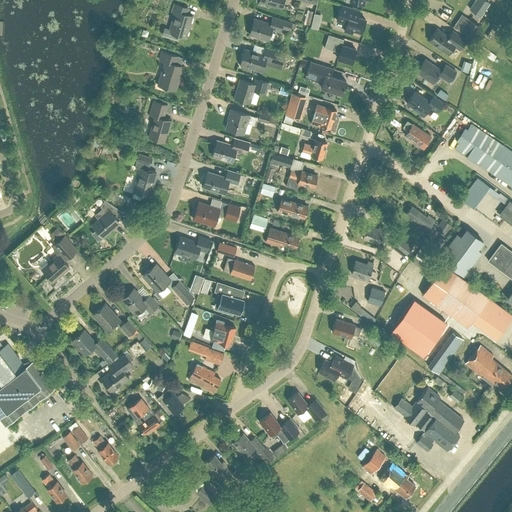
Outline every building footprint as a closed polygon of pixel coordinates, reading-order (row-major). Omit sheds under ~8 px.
[(474,0),(469,8),(480,16),(490,2),(486,0),(474,0)] [(186,37),(193,15),(187,13),(189,7),(174,2),(171,12),(173,13),(169,28),(164,27),(161,35),(179,40),(180,35),(186,37)] [(336,20),(346,24),(344,31),(352,33),(353,29),(361,32),(366,19),(357,16),(359,10),(352,8),(342,4),(336,20)] [(305,24),(310,25),(313,11),(308,10),(305,24)] [(318,28),(321,14),(314,13),(311,27),(318,28)] [(296,23),(272,16),(270,22),(254,17),(248,34),(268,40),(271,29),(280,32),(282,27),(290,30),(291,26),(294,27),(296,23)] [(469,19),(462,30),(471,37),(479,26),(469,19)] [(486,35),(491,38),(496,30),(492,27),(486,35)] [(437,28),(428,40),(448,53),(454,45),(459,48),(466,39),(452,30),(448,36),(437,28)] [(337,58),(352,63),(356,49),(341,44),(343,38),(328,33),(324,47),(339,52),(337,58)] [(471,49),(472,48),(476,42),(471,39),(470,41),(467,45),(467,46),(471,49)] [(244,48),(239,64),(240,64),(239,67),(250,70),(251,67),(261,70),(262,71),(265,59),(275,62),(276,56),(277,53),(278,51),(276,51),(265,47),(263,54),(252,50),(244,48)] [(156,84),(174,90),(178,77),(178,76),(181,66),(179,65),(181,58),(160,51),(158,59),(163,61),(156,84)] [(322,81),(321,87),(342,93),(346,80),(331,75),(333,68),(301,58),(299,64),(308,67),(305,75),(322,81)] [(425,58),(416,71),(433,82),(438,74),(449,82),(456,71),(445,64),(441,69),(425,58)] [(239,79),(233,98),(249,102),(252,90),(264,93),(266,87),(267,82),(258,79),(256,84),(239,79)] [(289,88),(280,85),(278,92),(287,95),(289,88)] [(436,93),(445,99),(448,94),(439,88),(436,93)] [(414,90),(406,102),(413,107),(412,109),(423,116),(430,107),(437,112),(444,102),(432,95),(429,100),(414,90)] [(292,91),(285,113),(294,116),(300,118),(304,104),(303,103),(305,96),(292,91)] [(168,129),(171,120),(162,117),(166,104),(153,100),(148,115),(154,117),(148,136),(163,141),(167,129),(168,129)] [(336,110),(319,105),(316,104),(310,123),(319,125),(319,124),(328,127),(328,128),(333,129),(336,120),(333,119),(336,110)] [(248,122),(250,115),(229,109),(227,116),(228,116),(225,128),(242,133),(246,121),(248,122)] [(488,122),(492,118),(484,110),(480,114),(488,122)] [(256,119),(267,122),(269,115),(258,112),(256,119)] [(293,121),(294,116),(285,113),(282,121),(296,125),(297,122),(293,121)] [(388,123),(396,127),(398,122),(390,118),(388,123)] [(407,129),(404,134),(415,142),(414,142),(414,144),(415,145),(417,147),(419,147),(420,146),(421,146),(422,147),(430,135),(424,131),(408,120),(403,126),(407,129)] [(301,127),(301,128),(282,122),(280,127),(309,136),(311,130),(301,127)] [(511,185),(511,151),(470,123),(467,128),(464,127),(456,140),(458,141),(454,147),(511,185)] [(490,130),(503,138),(506,133),(493,126),(490,130)] [(217,139),(212,156),(232,162),(235,150),(247,153),(248,147),(250,142),(234,137),(232,143),(217,139)] [(323,150),(326,142),(314,139),(312,145),(303,142),(301,150),(306,152),(310,153),(310,155),(321,158),(321,155),(323,156),(324,151),(323,150)] [(272,153),(270,161),(276,162),(290,167),(292,159),(272,153)] [(149,165),(151,158),(138,154),(134,167),(140,168),(133,191),(132,197),(140,199),(141,194),(148,196),(155,172),(147,170),(149,164),(149,165)] [(274,168),(273,168),(276,169),(277,165),(275,165),(276,162),(270,161),(268,166),(274,168)] [(268,166),(264,180),(270,181),(273,168),(274,168),(268,166)] [(296,188),(298,182),(312,186),(316,175),(300,170),(300,171),(290,168),(285,185),(296,188)] [(236,183),(239,173),(227,169),(225,176),(207,170),(202,187),(223,193),(227,180),(236,183)] [(129,191),(132,183),(126,181),(123,189),(129,191)] [(263,182),(260,191),(271,195),(274,186),(263,182)] [(496,196),(506,204),(509,200),(499,192),(496,196)] [(65,208),(75,199),(73,197),(62,206),(65,208)] [(91,221),(96,228),(92,232),(96,238),(101,234),(105,237),(104,235),(118,223),(119,225),(120,224),(113,217),(121,210),(122,211),(123,211),(103,198),(104,199),(100,206),(102,208),(94,214),(97,218),(92,222),(91,221)] [(281,199),(278,208),(288,211),(287,212),(303,217),(306,205),(291,201),(291,202),(281,199)] [(239,206),(227,202),(220,200),(218,207),(197,201),(192,218),(213,225),(216,214),(235,220),(239,206)] [(511,202),(509,200),(498,214),(499,215),(511,224),(511,202)] [(420,233),(429,239),(436,229),(444,234),(451,224),(443,217),(438,224),(434,220),(435,219),(428,214),(427,216),(412,205),(406,213),(424,227),(420,233)] [(265,225),(268,217),(253,213),(251,221),(265,225)] [(222,224),(221,232),(232,233),(233,225),(222,224)] [(366,224),(362,237),(379,243),(384,227),(378,225),(377,228),(366,224)] [(57,227),(49,234),(55,240),(63,233),(57,227)] [(278,244),(278,242),(294,247),(297,236),(269,227),(265,241),(278,244)] [(466,230),(445,260),(470,278),(491,249),(466,230)] [(400,232),(390,245),(403,255),(413,242),(400,232)] [(61,259),(71,250),(75,247),(64,235),(53,244),(55,247),(53,249),(57,254),(41,268),(52,280),(68,266),(61,259)] [(179,235),(174,251),(194,258),(198,249),(205,251),(209,239),(198,236),(196,241),(179,235)] [(236,246),(219,240),(215,250),(233,256),(236,246)] [(511,251),(500,243),(487,260),(511,277),(511,289),(506,298),(511,302),(511,251)] [(222,269),(249,278),(253,265),(226,256),(222,269)] [(355,260),(350,273),(367,278),(372,262),(367,260),(366,263),(355,260)] [(142,274),(157,290),(170,279),(156,263),(142,274)] [(511,314),(443,264),(423,293),(468,325),(473,317),(498,335),(511,315),(511,314)] [(171,286),(186,303),(194,296),(179,279),(171,286)] [(218,292),(216,298),(219,299),(217,307),(223,309),(223,310),(231,313),(232,311),(239,314),(240,310),(243,298),(242,298),(235,296),(233,295),(236,288),(217,282),(214,290),(218,292)] [(367,301),(379,304),(384,290),(371,286),(367,301)] [(158,305),(159,304),(152,297),(149,294),(144,298),(134,287),(121,298),(127,305),(126,305),(135,315),(145,306),(150,312),(155,307),(157,309),(160,307),(158,305)] [(198,305),(201,294),(196,292),(193,303),(198,305)] [(345,304),(352,307),(356,297),(350,294),(345,304)] [(423,355),(446,322),(413,298),(389,331),(423,355)] [(214,311),(216,304),(204,300),(202,307),(214,311)] [(92,313),(107,329),(119,318),(105,302),(92,313)] [(354,311),(368,322),(373,317),(359,305),(354,311)] [(357,335),(360,327),(353,325),(354,323),(336,317),(331,331),(349,337),(350,333),(357,335)] [(216,330),(213,339),(228,344),(232,334),(233,334),(236,327),(224,323),(224,320),(216,318),(213,329),(216,330)] [(128,335),(131,338),(135,335),(138,332),(136,329),(136,328),(128,319),(120,325),(128,335)] [(183,334),(189,336),(193,325),(187,323),(183,334)] [(96,341),(84,328),(71,340),(84,355),(94,346),(108,362),(117,354),(101,336),(96,341)] [(179,339),(181,331),(173,329),(171,337),(179,339)] [(367,337),(377,345),(382,338),(372,331),(367,337)] [(452,331),(427,363),(433,369),(434,368),(436,365),(440,368),(463,339),(459,336),(452,331)] [(139,342),(141,344),(144,341),(149,347),(151,346),(144,337),(139,342)] [(0,347),(0,418),(5,425),(53,389),(32,361),(29,363),(28,361),(24,363),(21,359),(19,351),(16,352),(8,342),(0,347)] [(502,389),(511,377),(511,374),(491,357),(493,354),(480,343),(464,362),(491,384),(493,382),(502,389)] [(208,347),(204,358),(219,363),(223,352),(208,347)] [(120,367),(130,361),(133,358),(128,351),(125,354),(124,353),(119,356),(114,360),(118,365),(111,370),(100,378),(102,380),(100,382),(103,387),(106,386),(109,390),(128,378),(123,371),(120,367)] [(165,351),(161,354),(166,360),(170,357),(165,351)] [(333,378),(336,373),(345,377),(352,364),(342,359),(334,354),(330,362),(324,358),(317,371),(333,378)] [(107,364),(107,365),(114,360),(119,356),(118,355),(107,364)] [(188,379),(196,383),(212,392),(219,378),(212,374),(213,372),(196,363),(188,379)] [(162,390),(165,381),(152,376),(149,385),(162,390)] [(454,387),(463,393),(465,391),(456,384),(454,387)] [(463,419),(437,399),(439,396),(426,386),(411,406),(400,397),(393,406),(404,414),(403,416),(414,425),(416,423),(424,430),(416,440),(427,449),(434,441),(437,442),(447,450),(459,435),(454,431),(463,419)] [(183,404),(182,403),(190,397),(182,392),(177,396),(173,392),(169,387),(162,393),(165,397),(163,399),(174,412),(183,404)] [(458,402),(463,396),(454,388),(449,395),(458,402)] [(307,404),(297,390),(286,399),(296,413),(305,407),(314,419),(324,411),(315,398),(307,404)] [(152,427),(159,422),(140,397),(138,399),(126,407),(133,417),(132,417),(137,423),(136,424),(142,432),(151,426),(152,427)] [(93,408),(88,412),(92,417),(97,413),(93,408)] [(269,434),(272,437),(277,434),(284,442),(299,430),(289,418),(280,425),(269,411),(258,420),(269,434)] [(75,421),(68,426),(71,430),(78,425),(75,421)] [(71,430),(80,443),(87,437),(78,424),(78,425),(71,430)] [(63,436),(73,449),(79,444),(69,431),(63,436)] [(242,432),(231,441),(243,455),(251,449),(255,455),(256,454),(265,464),(274,456),(266,446),(264,448),(254,436),(249,440),(242,432)] [(107,462),(117,455),(107,442),(106,443),(100,435),(92,440),(99,449),(98,449),(107,462)] [(361,465),(371,473),(385,455),(376,448),(361,465)] [(82,481),(92,474),(82,461),(81,462),(74,454),(67,459),(74,468),(73,468),(82,481)] [(220,462),(213,454),(203,461),(213,475),(226,465),(222,460),(220,462)] [(40,458),(47,468),(52,464),(44,455),(40,458)] [(391,486),(404,497),(414,484),(406,478),(408,475),(402,471),(391,462),(378,478),(390,487),(391,486)] [(404,468),(409,472),(413,467),(407,463),(404,468)] [(231,473),(240,480),(245,475),(236,467),(231,473)] [(11,474),(27,495),(34,490),(17,469),(11,474)] [(56,500),(65,493),(56,481),(55,481),(48,473),(41,478),(48,487),(47,487),(56,500)] [(12,481),(8,484),(14,491),(18,488),(12,481)] [(370,500),(377,492),(364,481),(363,481),(358,488),(357,489),(370,500)] [(196,492),(209,503),(216,495),(203,483),(196,492)] [(14,511),(30,511),(37,507),(31,500),(23,506),(22,506),(14,511)]
